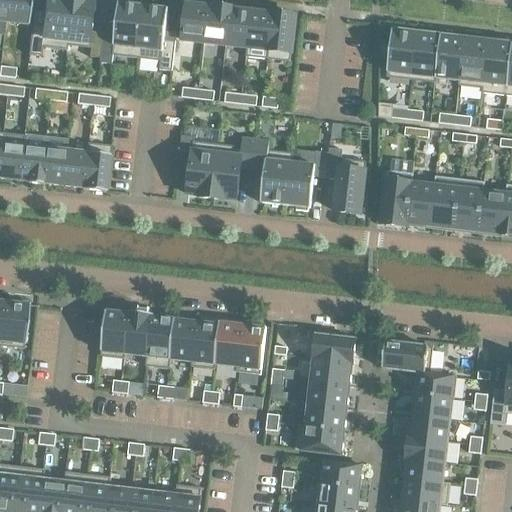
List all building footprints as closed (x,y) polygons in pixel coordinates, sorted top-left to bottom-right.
[(0,0),(0,23),(5,24),(8,0),(0,0)] [(30,0),(8,0),(5,24),(28,26),(30,0)] [(67,51),(67,46),(66,46),(71,0),(46,0),(43,27),(32,26),(29,56),(41,57),(42,48),(67,51)] [(71,0),(66,46),(67,46),(90,49),(89,58),(101,59),(104,34),(93,33),(97,1),(85,0),(71,0)] [(114,57),(137,59),(144,7),(133,5),(134,2),(122,1),(121,4),(118,4),(115,36),(104,34),(101,59),(101,64),(113,66),(114,57)] [(182,41),(205,44),(209,8),(186,6),(182,41)] [(170,10),(144,8),(138,61),(161,64),(160,73),(172,74),(175,44),(165,43),(170,10)] [(205,44),(226,46),(231,10),(209,8),(205,44)] [(226,46),(248,49),(252,13),(231,11),(232,10),(231,10),(226,46)] [(266,51),(269,51),(273,15),(252,13),(248,49),(266,51)] [(273,14),(273,15),(269,51),(268,61),(290,63),(296,17),(273,14)] [(387,78),(411,81),(417,32),(393,29),(387,78)] [(411,81),(436,84),(441,35),(417,32),(411,81)] [(458,87),(460,87),(465,38),(441,35),(436,84),(437,84),(437,81),(459,83),(458,87)] [(482,94),(483,94),(489,41),(465,38),(460,87),(482,89),(482,94)] [(483,94),(507,97),(511,51),(511,44),(489,41),(483,94)] [(0,68),(0,69),(0,77),(15,79),(16,69),(0,68)] [(0,95),(7,97),(8,87),(0,85),(0,95)] [(23,99),(24,89),(8,87),(7,97),(23,99)] [(183,89),(182,99),(198,101),(199,91),(183,89)] [(34,100),(50,102),(51,92),(35,90),(34,100)] [(198,101),(214,102),(215,93),(199,91),(198,101)] [(66,104),(67,94),(51,92),(50,102),(66,104)] [(226,94),(225,104),(241,106),(242,96),(226,94)] [(77,105),(93,107),(94,97),(78,95),(77,105)] [(241,106),(257,107),(258,98),(242,96),(241,106)] [(93,107),(109,109),(110,99),(94,97),(93,107)] [(263,98),(262,108),(278,110),(280,100),(263,98)] [(392,109),(391,119),(407,121),(408,111),(392,109)] [(407,121),(423,123),(424,113),(408,111),(407,121)] [(440,115),(439,125),(455,127),(456,117),(440,115)] [(456,117),(455,127),(471,129),(472,118),(456,117)] [(488,120),(487,130),(503,132),(504,122),(488,120)] [(405,137),(417,138),(418,130),(406,129),(405,137)] [(429,140),(430,132),(418,130),(417,138),(429,140)] [(453,143),(465,144),(465,136),(453,134),(453,143)] [(477,145),(478,137),(465,136),(465,144),(477,145)] [(195,139),(185,137),(185,138),(181,164),(190,165),(188,196),(212,198),(218,146),(195,144),(195,139)] [(218,146),(212,198),(237,201),(241,169),(252,171),(256,141),(243,140),(242,149),(218,146)] [(500,148),(511,149),(511,141),(501,140),(500,148)] [(261,203),(286,206),(292,155),(268,152),(269,143),(256,141),(252,171),(265,172),(261,203)] [(3,144),(0,166),(0,179),(19,182),(23,146),(3,144)] [(82,190),(105,193),(111,147),(87,144),(86,154),(82,189),(82,190)] [(45,148),(25,146),(21,182),(40,184),(45,149),(45,148)] [(45,149),(40,184),(62,187),(66,151),(45,149)] [(330,150),(329,155),(326,179),(338,181),(334,212),(360,216),(367,164),(342,161),(343,152),(330,150)] [(62,187),(82,189),(86,154),(66,151),(62,187)] [(314,178),(326,179),(329,155),(316,153),(315,167),(292,164),(293,155),(292,155),(286,206),(296,208),(296,211),(308,213),(308,209),(310,209),(314,178)] [(407,228),(407,224),(412,183),(413,175),(388,172),(382,225),(407,228)] [(431,227),(455,230),(460,181),(437,178),(436,186),(431,227)] [(460,181),(455,230),(479,232),(484,192),(485,183),(460,181)] [(407,224),(431,227),(436,186),(415,184),(415,183),(412,183),(407,224)] [(503,235),(511,236),(511,186),(508,186),(507,194),(503,235)] [(479,232),(503,235),(507,194),(484,192),(479,232)] [(24,350),(25,346),(29,305),(4,302),(0,338),(0,348),(24,350)] [(106,312),(101,358),(126,360),(126,357),(126,355),(131,314),(131,313),(129,313),(129,315),(106,312)] [(126,355),(126,357),(147,359),(146,367),(147,367),(148,359),(155,319),(155,318),(154,318),(154,316),(131,313),(131,314),(126,355)] [(147,367),(170,370),(171,362),(171,360),(176,321),(177,320),(155,318),(155,319),(148,359),(147,367)] [(192,368),(193,364),(193,362),(196,343),(198,324),(198,323),(177,320),(176,321),(171,360),(171,362),(170,370),(171,362),(192,364),(192,368)] [(193,364),(192,368),(215,371),(215,369),(215,366),(220,326),(220,325),(198,323),(198,324),(196,343),(193,362),(193,364)] [(237,373),(238,373),(238,371),(239,369),(244,326),(220,323),(220,325),(220,326),(215,366),(215,369),(215,371),(216,371),(217,367),(238,369),(237,373)] [(267,329),(244,326),(239,369),(238,371),(238,373),(262,376),(262,372),(267,329)] [(319,336),(316,360),(356,364),(358,341),(345,339),(346,334),(332,332),(332,337),(319,336)] [(385,343),(383,370),(418,374),(418,375),(457,379),(457,378),(426,374),(429,348),(385,343)] [(276,347),(275,356),(287,357),(288,349),(276,347)] [(491,426),(505,427),(507,415),(511,415),(511,359),(510,359),(507,392),(495,390),(491,426)] [(336,386),(351,387),(353,367),(354,367),(354,366),(316,360),(313,360),(310,382),(314,383),(336,386)] [(284,380),(285,380),(286,371),(273,370),(272,378),(277,379),(284,380)] [(479,372),(478,380),(490,382),(491,374),(479,372)] [(418,375),(415,396),(454,400),(457,379),(418,375)] [(272,378),(271,386),(284,388),(285,380),(284,380),(277,379),(272,378)] [(114,382),(113,394),(121,395),(122,383),(114,382)] [(311,405),(348,410),(351,387),(336,386),(314,383),(310,382),(308,405),(311,405)] [(122,383),(121,395),(129,396),(131,383),(122,383)] [(159,387),(158,398),(158,399),(166,400),(167,388),(168,388),(159,387)] [(167,388),(166,400),(174,401),(176,389),(168,388),(167,388)] [(205,392),(203,404),(211,405),(213,393),(205,392)] [(213,393),(211,405),(220,406),(221,394),(213,393)] [(476,395),(475,403),(487,404),(488,396),(476,395)] [(235,396),(234,408),(242,409),(244,397),(235,396)] [(415,396),(413,417),(452,422),(454,400),(415,396)] [(475,403),(474,411),(487,413),(487,404),(475,403)] [(305,427),(305,428),(346,433),(348,410),(311,405),(308,405),(305,427)] [(267,422),(267,423),(279,425),(280,416),(268,415),(267,422)] [(408,437),(408,438),(449,443),(452,422),(413,417),(410,437),(408,437)] [(267,423),(266,432),(279,433),(279,425),(267,423)] [(0,428),(0,441),(12,443),(13,430),(0,428)] [(345,457),(348,434),(309,429),(299,428),(296,451),(345,457)] [(38,442),(37,446),(46,447),(47,434),(39,433),(38,442)] [(47,434),(46,447),(54,448),(55,435),(47,434)] [(408,438),(405,461),(447,465),(449,443),(408,438)] [(470,446),(482,447),(483,439),(471,438),(470,446)] [(84,439),(83,451),(91,452),(92,440),(84,439)] [(92,440),(91,452),(99,453),(100,441),(92,440)] [(129,444),(128,456),(136,457),(138,445),(129,444)] [(138,445),(136,457),(145,458),(146,446),(138,445)] [(469,454),(481,456),(482,447),(470,446),(469,454)] [(175,449),(173,462),(181,462),(183,450),(175,449)] [(183,450),(181,462),(190,463),(191,451),(183,450)] [(320,485),(362,490),(364,466),(322,461),(322,462),(320,485)] [(407,462),(405,480),(445,485),(447,465),(405,461),(405,462),(407,462)] [(0,511),(15,511),(20,468),(0,465),(0,511)] [(38,511),(43,480),(44,471),(20,468),(15,511),(38,511)] [(284,472),(283,480),(295,482),(296,473),(284,472)] [(83,511),(88,476),(64,473),(63,483),(59,511),(83,511)] [(88,476),(83,511),(106,511),(111,479),(88,476)] [(129,511),(133,486),(111,484),(112,479),(111,479),(106,511),(129,511)] [(466,479),(465,487),(478,489),(479,481),(466,479)] [(43,480),(38,511),(59,511),(63,483),(43,480)] [(283,480),(282,489),(294,490),(295,482),(283,480)] [(405,480),(402,501),(442,506),(448,506),(451,485),(445,485),(405,480)] [(317,505),(317,506),(360,511),(362,490),(320,485),(317,505)] [(133,486),(129,511),(151,511),(155,489),(154,488),(154,493),(133,491),(134,486),(133,486)] [(175,511),(179,487),(178,486),(177,491),(155,489),(151,511),(175,511)] [(202,489),(179,487),(175,511),(201,511),(203,499),(201,499),(202,489)] [(465,487),(464,496),(477,497),(478,489),(465,487)] [(402,501),(401,511),(441,511),(442,506),(402,501)]
